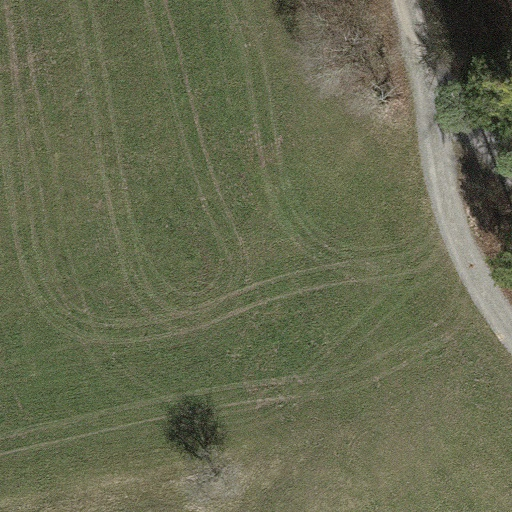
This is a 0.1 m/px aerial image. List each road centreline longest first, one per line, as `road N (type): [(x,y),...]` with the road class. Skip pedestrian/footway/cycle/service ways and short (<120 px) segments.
road 1 (track): [(435,127),(453,246),(511,335)]
road 2 (track): [(408,0),(435,127)]
